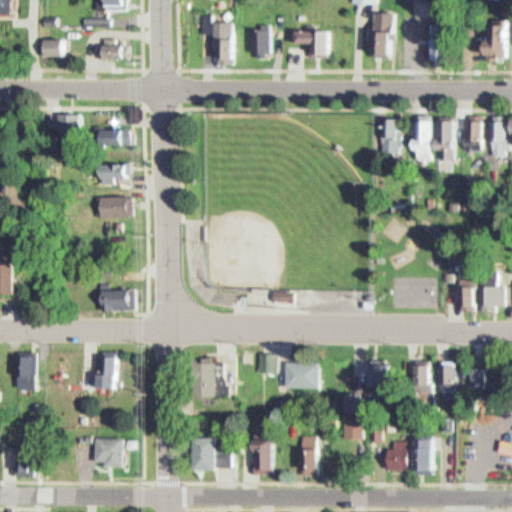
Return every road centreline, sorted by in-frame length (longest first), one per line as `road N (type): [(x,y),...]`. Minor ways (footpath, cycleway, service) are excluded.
road 1 (residential): [(171,511),(164,0)]
road 2 (residential): [(511,89),(0,85)]
road 3 (residential): [(511,330),(0,328)]
road 4 (residential): [(511,495),(0,494)]
